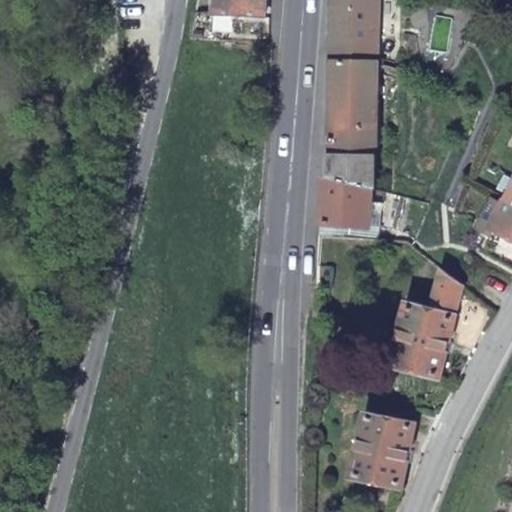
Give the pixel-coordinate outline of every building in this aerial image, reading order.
[(265,0),(215,0),(217,12),(265,17),(265,0)] [(380,0),(334,0),(334,48),(346,48),(346,62),(379,62),(380,0)] [(346,48),(334,48),(331,175),(375,187),(374,156),(378,157),(379,62),(346,62),(346,48)] [(326,177),(320,234),(355,235),(355,237),(364,238),(364,227),(369,227),(372,197),(372,190),(331,178),(326,177)] [(495,227),(511,236),(511,200),(508,198),(506,202),(495,196),(479,226),(490,232),(495,227)] [(384,198),(372,197),(369,227),(364,227),(364,238),(380,239),(384,198)] [(438,376),(465,285),(451,274),(444,268),(432,309),(409,304),(394,364),(438,376)] [(402,485),(416,423),(368,413),(355,476),(402,485)]
